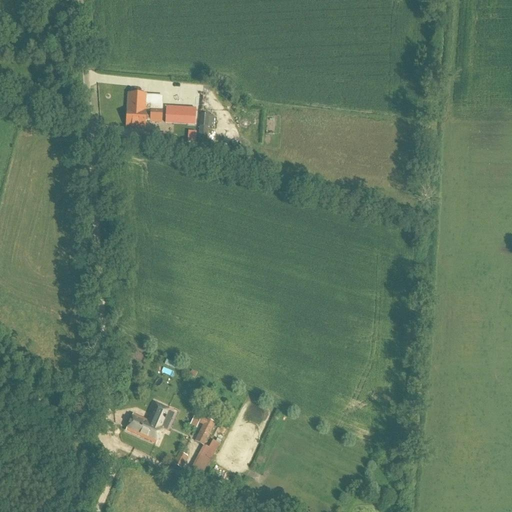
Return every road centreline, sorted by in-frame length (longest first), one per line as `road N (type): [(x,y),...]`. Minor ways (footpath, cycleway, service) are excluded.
road 1 (unclassified): [(80,0),(109,438)]
road 2 (track): [(256,511),(109,438)]
